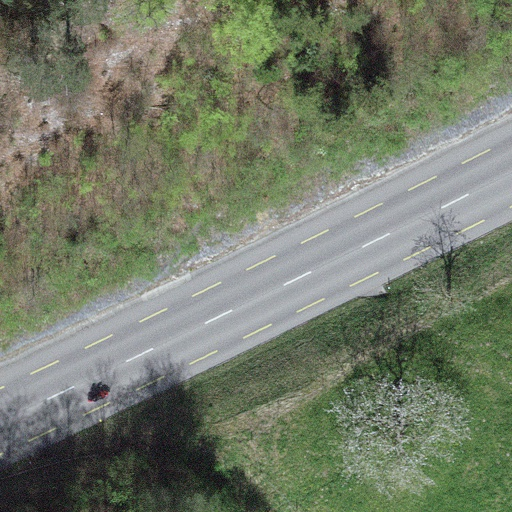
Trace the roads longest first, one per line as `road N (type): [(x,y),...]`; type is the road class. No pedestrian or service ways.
road 1 (primary): [(511,165),(0,413)]
road 2 (track): [(11,408),(201,460),(235,480),(264,511)]
